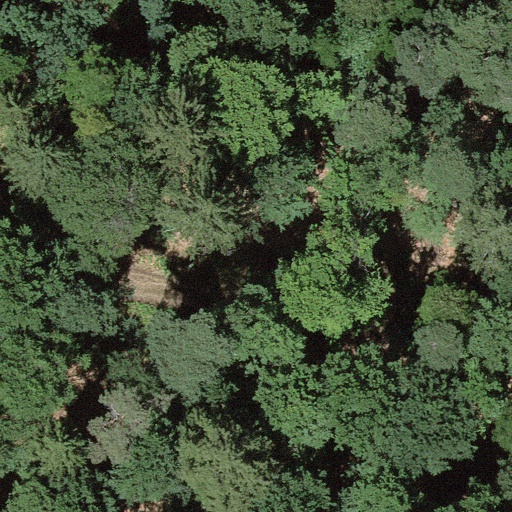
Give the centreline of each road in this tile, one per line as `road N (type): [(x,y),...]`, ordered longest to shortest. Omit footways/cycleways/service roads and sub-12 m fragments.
road 1 (track): [(0,243),(39,262),(278,307),(344,338),(511,268)]
road 2 (track): [(344,338),(462,407),(511,449)]
